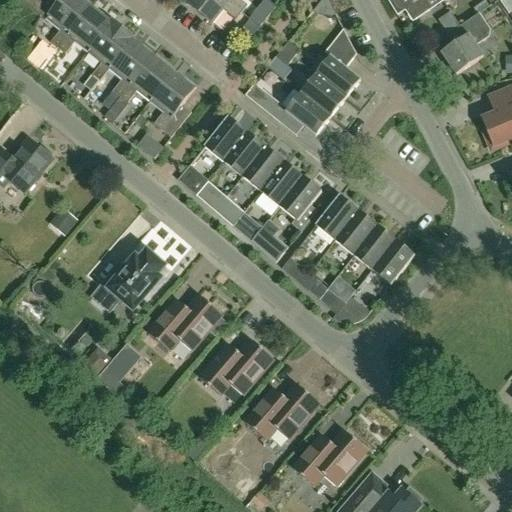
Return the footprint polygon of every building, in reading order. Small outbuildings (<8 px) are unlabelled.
[(33,11),(41,0),(24,0),(22,2),(33,11)] [(58,50),(92,7),(83,0),(41,0),(33,11),(60,32),(51,44),(58,50)] [(241,14),(223,0),(191,0),(187,6),(213,26),(224,12),(235,21),(241,14)] [(239,0),(223,0),(241,14),(252,22),(258,15),(239,0)] [(422,0),(397,0),(413,23),(430,11),(422,0)] [(88,55),(111,25),(104,19),(106,18),(92,7),(58,50),(66,56),(75,44),(88,55)] [(483,58),(476,48),(490,39),(491,32),(479,15),(460,28),(448,36),(447,37),(454,47),(441,55),(456,77),(483,58)] [(455,21),(443,29),(448,36),(460,28),(455,21)] [(109,71),(132,41),(133,42),(134,40),(113,23),(111,25),(88,55),(101,65),(84,87),(92,93),(99,83),(100,83),(109,71)] [(246,45),(253,36),(244,29),(237,37),(246,45)] [(361,82),(346,70),(356,57),(357,56),(344,32),(343,32),(325,54),(331,59),(316,77),(345,101),(361,82)] [(120,99),(154,56),(141,45),(139,47),(133,42),(132,41),(109,71),(122,81),(113,93),(106,102),(113,107),(120,99)] [(283,51),(294,59),(300,51),(289,43),(283,51)] [(294,59),(283,51),(277,59),(288,67),(294,59)] [(150,104),(173,74),(166,69),(168,67),(154,56),(120,99),(128,105),(137,93),(150,104)] [(196,89),(182,78),(181,80),(173,74),(150,104),(163,114),(154,126),(171,140),(172,139),(192,114),(182,107),(196,89)] [(331,119),(345,101),(316,77),(301,96),(331,119)] [(283,108),(255,86),(246,98),(274,120),(283,108)] [(511,89),(508,92),(511,102),(511,103),(497,110),(499,115),(483,121),(487,131),(483,133),(491,152),(508,146),(507,142),(511,139),(511,89)] [(331,119),(301,96),(288,112),(283,108),(274,120),(296,138),(303,128),(316,138),(331,119)] [(113,107),(109,113),(116,119),(128,105),(120,99),(113,107)] [(224,164),(247,135),(228,119),(205,149),(224,164)] [(242,179),(266,149),(247,135),(224,164),(242,179)] [(25,195),(53,161),(51,160),(52,155),(45,150),(41,151),(29,141),(12,160),(3,153),(0,156),(0,186),(4,190),(10,182),(25,195)] [(261,194),(284,164),(266,149),(242,179),(261,194)] [(279,208),(303,179),(284,164),(261,194),(279,208)] [(207,185),(189,170),(179,182),(197,197),(204,189),(207,185)] [(322,194),(303,179),(279,208),(298,223),(322,194)] [(215,213),(222,204),(204,189),(197,197),(197,198),(215,213)] [(335,243),(359,213),(340,198),(316,228),(335,243)] [(233,229),(234,229),(241,220),(222,204),(215,213),(233,229)] [(78,222),(63,210),(50,225),(65,238),(78,222)] [(354,258),(377,228),(359,213),(335,243),(354,258)] [(251,244),(262,230),(245,215),(241,220),(234,229),(251,244)] [(262,230),(251,244),(276,265),(288,250),(263,228),(262,230)] [(372,273),(396,243),(377,228),(354,258),(372,273)] [(391,288),(415,258),(396,243),(372,273),(391,288)] [(165,268),(147,252),(139,261),(136,259),(125,271),(120,267),(100,290),(117,305),(120,301),(133,312),(161,280),(157,277),(165,268)] [(301,286),(310,276),(303,270),(290,259),(281,270),(294,280),(301,286)] [(317,282),(310,276),(301,286),(308,293),(317,282)] [(334,297),(327,292),(319,302),(326,307),(334,297)] [(222,317),(199,298),(188,311),(177,302),(148,336),(168,353),(178,342),(191,353),(222,317)] [(346,307),(345,306),(337,317),(336,316),(333,320),(337,323),(343,325),(347,326),(350,326),(353,326),(356,325),(364,321),(367,320),(371,315),(370,314),(352,299),(346,307)] [(329,310),(336,316),(337,317),(345,306),(338,300),(329,310)] [(242,397),(273,361),(251,342),(239,355),(228,346),(199,380),(219,397),(229,386),(242,397)] [(118,398),(125,390),(120,385),(142,360),(128,347),(98,381),(118,398)] [(96,379),(113,361),(100,349),(84,367),(96,379)] [(288,442),(319,406),(296,386),(285,400),(274,391),(245,425),(265,442),(275,431),(288,442)] [(336,488),(367,452),(344,433),(332,447),(322,437),(293,471),(313,488),(323,477),(336,488)] [(203,453),(194,446),(187,453),(196,461),(203,453)] [(402,492),(399,496),(374,475),(342,511),(418,511),(421,508),(418,505),(421,501),(409,491),(406,495),(402,492)] [(248,501),(259,489),(252,482),(241,495),(248,501)] [(260,511),(268,502),(259,494),(251,503),(260,511)]
